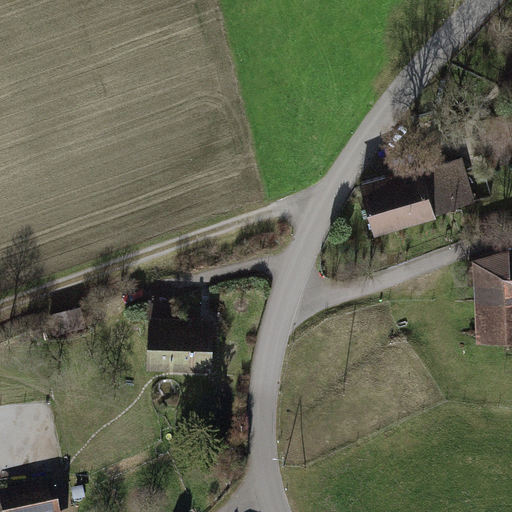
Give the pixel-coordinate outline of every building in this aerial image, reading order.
[(486,156),(488,168),(511,163),(511,132),(508,115),(479,121),(482,140),(473,142),(476,158),(486,156)] [(419,160),(360,179),(378,235),(475,205),(460,155),(422,167),(419,160)] [(511,240),(511,241),(474,252),(476,318),(502,317),(502,323),(503,337),(511,336),(511,240)] [(148,300),(145,366),(210,368),(212,315),(170,313),(170,301),(148,300)] [(58,511),(51,480),(0,490),(0,499),(2,511),(58,511)]
